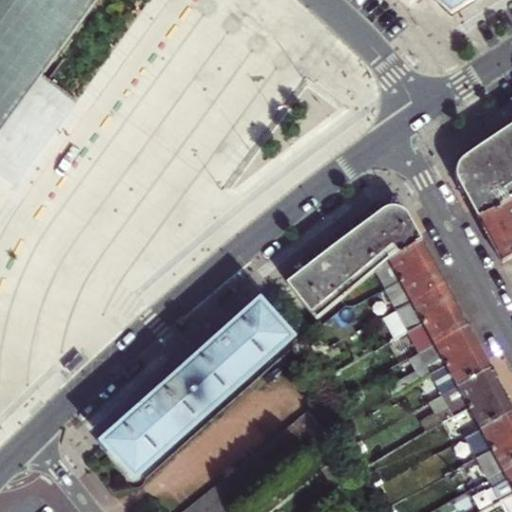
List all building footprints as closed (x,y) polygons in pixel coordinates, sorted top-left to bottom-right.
[(44,76),(46,78),(101,0),(0,0),(0,134),(0,135),(23,104),(44,76)] [(406,0),(413,7),(419,0),(434,0),(454,17),(473,6),(483,0),(406,0)] [(475,148),(457,171),(475,205),(481,216),(511,199),(511,193),(511,192),(511,123),(494,136),(475,148)] [(511,199),(481,216),(487,226),(492,236),(508,227),(511,232),(511,231),(511,199)] [(312,261),(293,276),(325,313),(379,271),(393,259),(426,242),(409,210),(407,208),(405,205),(402,204),(399,203),(396,202),(393,202),(390,203),(387,204),(373,211),(312,261)] [(511,231),(511,232),(508,227),(492,236),(499,249),(505,259),(511,255),(511,231)] [(432,253),(426,242),(393,259),(379,271),(388,290),(405,281),(406,283),(423,273),(421,269),(437,260),(432,253)] [(399,309),(449,282),(443,272),(437,260),(421,269),(423,273),(406,283),(405,281),(388,290),(399,309)] [(427,322),(426,319),(444,310),(446,314),(461,305),(456,295),(449,282),(399,309),(411,331),(427,322)] [(115,437),(145,470),(298,331),(268,297),(247,316),(220,341),(200,359),(169,388),(144,410),(130,423),(115,437)] [(427,322),(411,331),(422,352),(472,325),(467,315),(461,305),(446,314),(444,310),(426,319),(427,322)] [(399,392),(433,373),(450,364),(451,366),(469,356),(466,351),(482,343),(478,335),(472,325),(422,352),(412,358),(418,370),(394,383),(399,392)] [(445,394),(495,367),(489,355),(482,343),(466,351),(469,356),(451,366),(450,364),(433,373),(445,394)] [(471,403),(489,394),(492,399),(508,390),(502,379),(495,367),(445,394),(456,415),(473,407),(471,403)] [(511,397),(508,390),(492,399),(489,394),(471,403),(473,407),(484,427),(511,411),(511,397)] [(456,415),(445,394),(440,397),(445,407),(422,420),(427,431),(456,415)] [(511,441),(511,435),(511,434),(511,411),(484,427),(467,436),(473,446),(479,457),(495,448),(496,450),(511,441)] [(227,511),(231,509),(331,432),(315,412),(186,511),(227,511)] [(511,434),(511,435),(511,441),(496,450),(495,448),(479,457),(484,466),(490,477),(506,468),(511,464),(511,434)] [(511,464),(506,468),(511,479),(496,488),(502,499),(511,493),(511,464)]
